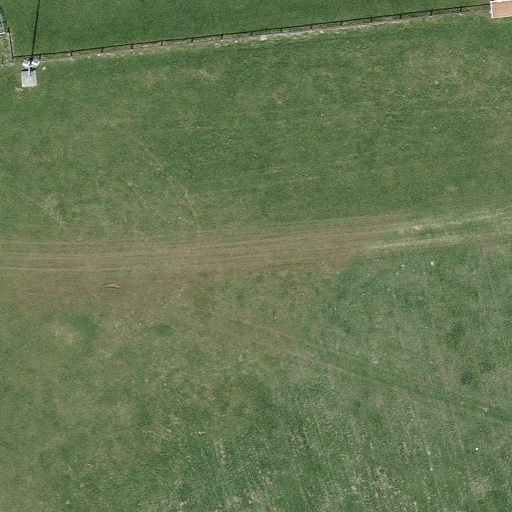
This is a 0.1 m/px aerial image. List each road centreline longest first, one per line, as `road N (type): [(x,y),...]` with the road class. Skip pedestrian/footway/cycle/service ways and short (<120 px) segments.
road 1 (track): [(0,306),(170,332),(511,433)]
road 2 (track): [(269,361),(511,299)]
